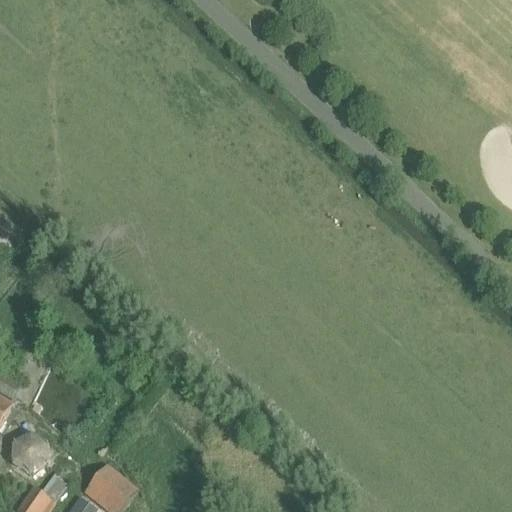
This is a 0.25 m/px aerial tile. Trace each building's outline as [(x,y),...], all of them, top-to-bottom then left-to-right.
[(0,375),(0,396),(14,405),(23,390),(0,375)] [(0,431),(14,409),(0,400),(0,431)] [(87,496),(105,511),(125,511),(139,495),(108,470),(87,496)] [(55,478),(42,497),(51,503),(57,508),(70,489),(55,478)] [(54,511),(57,508),(51,503),(34,492),(19,511),(54,511)] [(105,511),(87,496),(83,494),(69,511),(105,511)]
